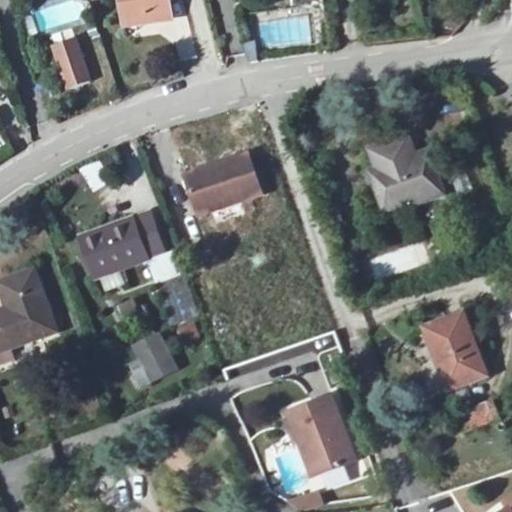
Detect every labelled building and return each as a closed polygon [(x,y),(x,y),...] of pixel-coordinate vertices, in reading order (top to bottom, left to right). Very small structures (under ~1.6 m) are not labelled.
[(78,0),(75,0),(35,13),(41,32),(84,19),(78,0)] [(167,22),(164,0),(119,0),(124,29),(167,22)] [(74,40),(53,47),(57,58),(78,51),(74,40)] [(78,51),(57,58),(67,89),(88,82),(78,51)] [(444,196),(429,152),(415,156),(408,138),(369,151),(376,170),(370,172),(386,216),(444,196)] [(219,174),(189,185),(200,216),(262,194),(248,155),(216,166),(219,174)] [(97,159),(80,169),(94,192),(111,182),(97,159)] [(462,160),(447,165),(459,200),(474,195),(462,160)] [(219,174),(216,166),(186,176),(189,185),(219,174)] [(164,254),(149,213),(81,238),(86,251),(80,252),(86,268),(91,266),(96,278),(164,254)] [(147,261),(156,285),(180,275),(171,252),(147,261)] [(0,351),(55,334),(37,274),(1,285),(12,319),(0,322),(0,351)] [(121,275),(103,276),(104,290),(123,288),(121,275)] [(489,378),(467,315),(426,329),(447,392),(489,378)] [(163,331),(133,343),(148,383),(179,371),(163,331)] [(324,394),(281,411),(295,449),(300,447),(310,474),(348,459),(324,394)] [(465,433),(501,420),(494,400),(458,413),(465,433)] [(300,447),(295,449),(305,476),(310,474),(300,447)] [(289,493),(301,487),(287,458),(275,464),(289,493)] [(299,511),(303,511),(325,505),(320,491),(295,500),(299,511)] [(511,511),(511,497),(501,505),(505,510),(502,511),(511,511)]
